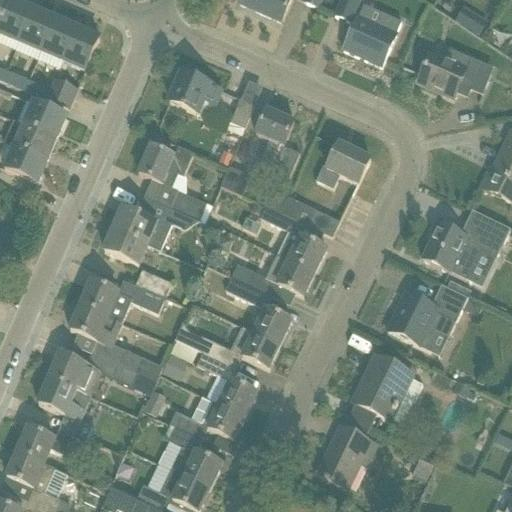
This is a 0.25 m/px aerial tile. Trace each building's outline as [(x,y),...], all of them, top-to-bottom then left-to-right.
[(242,0),(239,8),(281,26),(289,8),(292,0),(242,0)] [(305,0),(302,6),(317,13),(323,0),(305,0)] [(343,0),(335,20),(350,26),(353,19),(361,0),(343,0)] [(0,30),(11,6),(0,1),(0,30)] [(33,15),(11,6),(0,30),(0,39),(19,48),(33,15)] [(351,36),(343,54),(382,71),(390,53),(396,39),(402,25),(379,14),(373,28),(358,22),(355,28),(351,36)] [(33,15),(19,48),(41,57),(54,25),(33,15)] [(477,20),(469,34),(479,40),(488,26),(477,20)] [(54,25),(41,57),(63,66),(76,34),(54,25)] [(76,34),(63,66),(86,75),(99,44),(76,34)] [(470,95),(478,76),(482,67),(470,62),(464,75),(430,60),(418,87),(453,103),(459,90),(470,95)] [(511,72),(505,68),(495,83),(511,94),(511,72)] [(3,85),(25,94),(29,85),(7,75),(3,85)] [(182,79),(170,107),(188,115),(196,118),(196,120),(207,125),(208,123),(220,95),(182,79)] [(46,103),(68,113),(76,94),(55,84),(51,94),(46,103)] [(25,94),(46,103),(51,94),(29,85),(25,94)] [(254,110),(240,104),(230,125),(245,132),(254,110)] [(66,121),(47,113),(36,108),(25,132),(55,145),(66,121)] [(266,115),(258,133),(256,138),(269,144),(262,160),(263,161),(259,170),(289,183),(300,158),(284,151),(294,127),(266,115)] [(5,145),(4,148),(15,154),(16,153),(46,166),(55,145),(25,132),(13,127),(5,145)] [(490,172),(480,192),(498,201),(511,207),(511,136),(493,173),(490,172)] [(339,149),(338,152),(327,173),(323,171),(316,186),(334,194),(340,181),(358,189),(370,164),(339,149)] [(138,179),(162,189),(171,193),(177,180),(183,182),(193,158),(178,152),(174,161),(150,151),(138,179)] [(6,175),(18,180),(37,188),(46,166),(16,153),(15,154),(6,175)] [(222,155),(217,169),(227,173),(233,160),(222,155)] [(230,171),(221,192),(243,201),(251,181),(230,171)] [(207,209),(179,196),(171,215),(177,218),(178,217),(199,227),(207,209)] [(281,218),(299,227),(314,234),(332,243),(340,226),(289,202),(281,218)] [(122,214),(113,235),(150,251),(161,256),(177,218),(171,215),(143,203),(136,220),(122,214)] [(255,207),(251,215),(259,219),(263,211),(255,207)] [(299,227),(281,218),(266,211),(260,223),(290,237),(278,261),(315,278),(327,254),(300,242),(294,239),(299,227)] [(480,257),(496,264),(511,234),(474,216),(462,240),(439,229),(422,264),(466,286),(480,257)] [(104,256),(141,272),(150,251),(113,235),(104,256)] [(238,270),(232,282),(267,299),(272,287),(303,302),(315,278),(278,261),(267,284),(238,270)] [(143,275),(136,291),(165,303),(172,287),(143,275)] [(267,299),(232,282),(226,296),(260,312),(267,299)] [(81,310),(122,329),(133,305),(159,316),(165,303),(136,291),(127,287),(122,299),(91,286),(81,310)] [(387,336),(417,350),(428,326),(451,337),(468,302),(441,289),(431,311),(407,299),(396,321),(394,320),(387,336)] [(113,350),(122,329),(81,310),(70,335),(101,348),(96,360),(157,386),(163,372),(113,350)] [(265,314),(254,338),(280,350),(291,326),(265,314)] [(178,346),(202,358),(231,371),(237,359),(268,374),(280,350),(254,338),(243,333),(232,356),(185,333),(178,346)] [(179,386),(187,366),(170,358),(162,378),(179,386)] [(196,370),(225,384),(231,371),(202,358),(196,370)] [(74,396),(90,403),(101,377),(132,390),(132,389),(152,397),(157,386),(96,360),(91,373),(59,359),(49,384),(75,395),(74,396)] [(390,426),(403,400),(414,405),(422,389),(411,383),(413,380),(375,361),(352,408),(390,426)] [(434,374),(431,381),(453,392),(456,385),(434,374)] [(219,381),(207,404),(213,407),(219,410),(245,423),(257,399),(239,390),(230,386),(230,387),(225,384),(219,381)] [(66,435),(88,444),(93,432),(82,427),(92,403),(90,403),(74,396),(75,395),(49,384),(38,408),(72,423),(66,435)] [(458,385),(453,396),(466,402),(471,391),(458,385)] [(176,417),(170,431),(175,434),(196,444),(202,431),(215,438),(233,446),(245,423),(219,410),(213,407),(207,404),(201,401),(191,424),(182,420),(176,417)] [(17,457),(43,468),(49,454),(65,461),(69,451),(93,462),(98,449),(87,445),(88,444),(66,435),(61,447),(28,433),(17,457)] [(376,451),(358,442),(340,433),(317,480),(349,496),(362,470),(366,472),(376,451)] [(184,482),(210,494),(222,470),(191,455),(196,444),(175,434),(169,446),(183,453),(172,476),(184,482)] [(124,461),(110,455),(118,475),(124,461)] [(17,457),(7,482),(16,486),(33,493),(27,506),(42,511),(56,511),(60,505),(42,497),(46,489),(48,490),(55,473),(43,468),(17,457)] [(422,460),(417,470),(430,477),(435,466),(422,460)] [(170,475),(158,499),(167,503),(172,506),(181,510),(185,511),(201,511),(210,494),(184,482),(172,476),(170,475)] [(146,493),(140,505),(154,511),(162,511),(167,503),(158,499),(146,493)]
